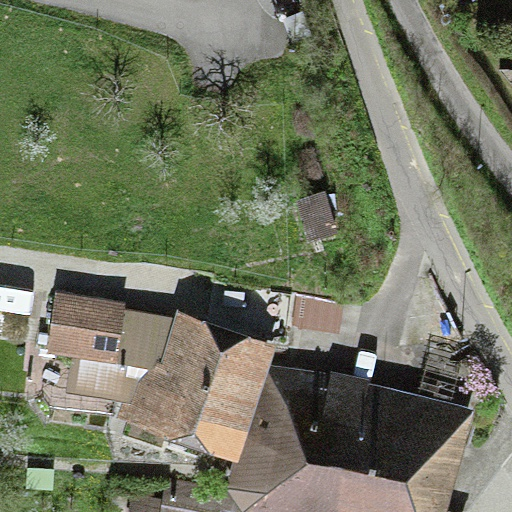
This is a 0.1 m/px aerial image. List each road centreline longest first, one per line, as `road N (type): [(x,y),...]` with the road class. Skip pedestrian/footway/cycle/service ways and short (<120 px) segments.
road 1 (residential): [(346,0),(474,313),(511,373)]
road 2 (residential): [(405,0),(511,169)]
road 3 (residential): [(0,252),(195,283)]
road 4 (residential): [(94,0),(224,30)]
